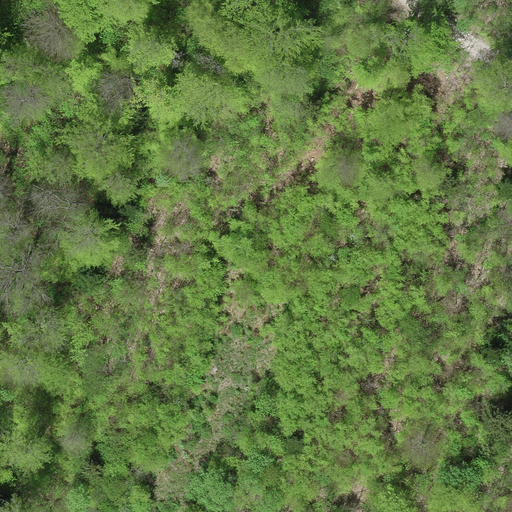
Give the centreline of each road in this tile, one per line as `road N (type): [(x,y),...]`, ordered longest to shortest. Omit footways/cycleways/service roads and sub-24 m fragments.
road 1 (track): [(177,0),(209,135),(215,267),(176,427),(144,511)]
road 2 (track): [(63,511),(0,261)]
road 3 (track): [(416,0),(511,73)]
